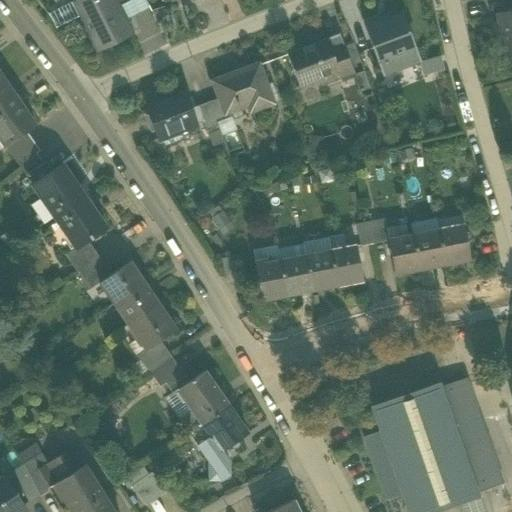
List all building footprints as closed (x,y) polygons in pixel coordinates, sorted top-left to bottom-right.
[(80,17),(98,51),(132,34),(125,20),(118,7),(115,0),(90,0),(75,7),(80,17)] [(149,9),(144,0),(131,0),(118,7),(125,20),(149,9)] [(72,2),(47,15),(56,26),(80,17),(75,7),(72,2)] [(505,45),(508,62),(511,61),(511,11),(496,14),(501,46),(505,45)] [(363,25),(377,61),(415,47),(409,34),(402,15),(377,25),(376,21),(363,25)] [(330,50),(342,45),(338,33),(325,38),(327,42),(330,50)] [(410,34),(409,34),(415,47),(377,61),(383,76),(419,63),(421,62),(410,34)] [(319,77),(322,85),(341,78),(338,72),(330,50),(327,42),(296,54),(295,51),(287,54),(298,85),(319,77)] [(353,43),(343,47),(350,67),(360,63),(353,43)] [(330,50),(338,72),(351,67),(350,67),(343,47),(342,45),(330,50)] [(419,63),(422,76),(443,70),(440,57),(421,62),(419,63)] [(219,98),(225,114),(247,106),(249,112),(273,104),(258,65),(212,82),(219,98)] [(370,89),(363,71),(352,75),(359,93),(370,89)] [(0,103),(13,94),(0,75),(0,103)] [(158,139),(160,138),(181,130),(196,125),(190,109),(184,92),(145,106),(158,139)] [(35,126),(13,94),(0,103),(0,138),(5,147),(27,132),(35,126)] [(219,98),(208,102),(216,125),(228,120),(227,118),(225,114),(219,98)] [(206,129),(216,125),(208,102),(197,107),(203,122),(205,129),(206,129)] [(203,122),(197,107),(190,109),(196,125),(203,122)] [(216,125),(221,136),(236,130),(231,116),(227,118),(228,120),(216,125)] [(206,129),(213,146),(223,142),(221,136),(216,125),(206,129)] [(184,140),(181,130),(160,138),(164,148),(184,140)] [(5,147),(18,166),(37,152),(40,151),(27,132),(5,147)] [(51,171),(37,152),(18,166),(32,185),(51,171)] [(32,185),(39,195),(54,217),(83,196),(61,164),(51,171),(32,185)] [(260,184),(263,195),(280,190),(277,179),(260,184)] [(42,225),(54,217),(39,195),(28,203),(42,225)] [(106,228),(83,196),(54,217),(75,248),(76,249),(86,242),(106,228)] [(222,211),(210,219),(221,235),(233,227),(222,211)] [(438,230),(462,226),(460,215),(436,220),(438,230)] [(410,223),(412,235),(438,230),(436,220),(435,218),(410,223)] [(384,219),(379,220),(383,242),(387,241),(387,240),(408,236),(405,224),(386,228),(384,219)] [(379,220),(367,222),(372,244),(383,242),(379,220)] [(360,246),(372,244),(367,222),(356,225),(360,246)] [(462,226),(438,230),(444,262),(469,257),(463,226),(462,226)] [(418,267),(444,262),(438,230),(412,235),(418,267)] [(343,234),(328,237),(330,251),(346,248),(343,234)] [(393,272),(418,267),(412,235),(408,236),(387,240),(387,241),(393,272)] [(302,242),(303,244),(305,256),(330,251),(328,237),(302,242)] [(66,254),(78,272),(98,259),(86,242),(76,249),(75,248),(66,254)] [(277,248),(280,261),(305,256),(303,244),(277,248)] [(252,250),(254,261),(265,259),(266,263),(280,261),(277,248),(277,245),(252,250)] [(346,248),(330,251),(336,282),(362,278),(356,246),(346,248)] [(311,287),(336,282),(330,251),(305,256),(311,287)] [(221,258),(224,274),(237,272),(235,256),(221,258)] [(286,292),(311,287),(305,256),(280,261),(286,292)] [(109,275),(98,259),(78,272),(90,289),(103,280),(109,275)] [(261,297),(286,292),(280,261),(266,263),(265,259),(254,261),(255,265),(254,266),(261,297)] [(103,280),(117,301),(143,283),(129,262),(109,275),(103,280)] [(117,301),(131,322),(157,304),(143,283),(117,301)] [(175,330),(157,304),(131,322),(128,324),(146,350),(159,342),(175,330)] [(141,359),(149,369),(168,355),(159,342),(146,350),(149,353),(141,359)] [(150,372),(159,385),(179,371),(170,359),(150,372)] [(177,389),(201,423),(227,405),(203,371),(177,389)] [(465,379),(437,388),(473,494),(478,492),(502,484),(465,379)] [(376,409),(383,430),(406,494),(411,511),(421,511),(457,500),(473,494),(437,388),(376,409)] [(247,433),(227,405),(201,423),(187,433),(207,461),(208,481),(221,481),(230,474),(229,461),(222,451),(247,433)] [(387,501),(406,494),(383,430),(365,437),(387,501)] [(48,489),(56,484),(55,483),(83,465),(72,448),(47,464),(36,471),(48,489)] [(8,471),(24,461),(17,450),(1,460),(8,471)] [(41,453),(22,465),(38,495),(48,489),(36,471),(47,464),(41,453)] [(28,502),(38,495),(22,465),(12,472),(28,502)] [(112,511),(83,465),(55,483),(56,484),(73,511),(112,511)] [(131,486),(145,506),(165,493),(151,473),(131,486)] [(4,477),(0,480),(0,511),(21,511),(25,509),(4,477)] [(485,511),(478,492),(473,494),(457,500),(460,511),(485,511)] [(299,511),(293,500),(268,511),(299,511)] [(460,511),(457,500),(421,511),(460,511)]
